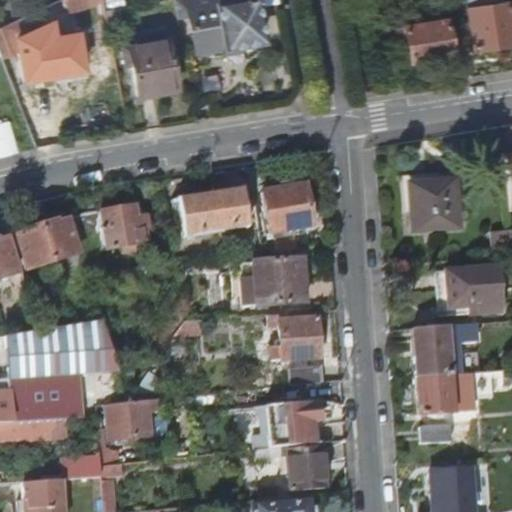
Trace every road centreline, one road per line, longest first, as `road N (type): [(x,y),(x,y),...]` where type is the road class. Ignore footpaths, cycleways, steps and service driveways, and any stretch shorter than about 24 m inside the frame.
road 1 (residential): [(348,124),(369,511)]
road 2 (residential): [(348,124),(0,190)]
road 3 (residential): [(511,95),(348,124)]
road 4 (residential): [(320,0),(348,124)]
